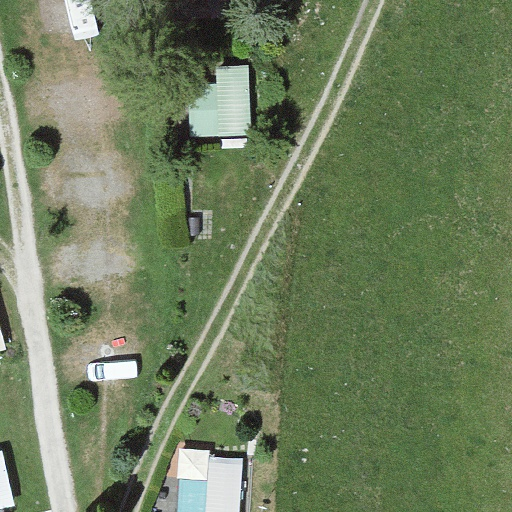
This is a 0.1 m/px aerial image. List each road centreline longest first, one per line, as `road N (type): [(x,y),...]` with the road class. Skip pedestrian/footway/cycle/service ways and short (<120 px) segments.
road 1 (track): [(122,511),(373,0)]
road 2 (unknown): [(0,251),(23,289),(27,226),(0,70)]
